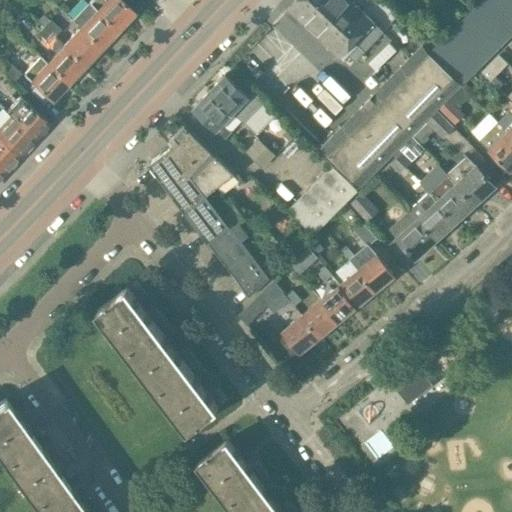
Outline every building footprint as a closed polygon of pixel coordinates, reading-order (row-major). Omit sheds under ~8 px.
[(97,8),(119,29),(135,11),(123,0),(90,0),(90,1),(97,8)] [(352,0),(293,0),(287,6),(340,57),(346,51),(356,60),(384,31),(374,21),(374,20),(352,0)] [(511,0),(478,0),(433,45),(465,77),(511,29),(511,0)] [(72,20),(79,27),(101,47),(119,29),(97,8),(90,1),(72,20)] [(50,18),(44,25),(55,36),(58,38),(64,32),(50,18)] [(55,36),(44,25),(37,31),(49,42),(55,36)] [(63,43),(85,64),(101,47),(79,27),(63,43)] [(68,82),(85,64),(63,43),(47,61),(68,82)] [(424,43),(322,145),(362,184),(463,82),(424,43)] [(499,53),(482,69),(490,78),(494,74),(507,62),(499,53)] [(3,54),(0,57),(0,67),(11,78),(19,69),(3,54)] [(30,89),(44,102),(49,96),(52,99),(68,82),(47,61),(39,54),(23,71),(36,84),(30,89)] [(295,89),(326,122),(355,94),(331,69),(310,88),(303,81),(295,89)] [(227,72),(211,88),(235,111),(256,131),(275,110),(239,76),(236,80),(227,72)] [(490,78),(496,84),(498,86),(502,82),(494,74),(490,78)] [(455,104),(469,91),(463,84),(449,98),(455,104)] [(224,123),(235,111),(211,88),(193,107),(225,138),(232,131),(224,123)] [(0,104),(12,115),(9,118),(34,140),(38,135),(42,135),(47,129),(47,125),(49,122),(20,96),(14,103),(2,92),(0,93),(0,104)] [(455,104),(449,98),(439,108),(455,123),(464,114),(455,104)] [(511,135),(511,105),(497,120),(511,135)] [(438,109),(428,120),(444,137),(455,126),(438,109)] [(0,127),(0,135),(22,156),(28,150),(28,146),(34,140),(9,118),(0,127)] [(511,168),(511,166),(511,135),(497,120),(480,137),(511,168)] [(179,140),(169,148),(203,191),(228,164),(186,124),(175,135),(179,140)] [(294,136),(286,128),(278,136),(287,144),(294,136)] [(0,135),(0,164),(6,170),(12,164),(16,164),(22,156),(0,135)] [(276,153),(258,136),(245,150),(263,167),(276,153)] [(412,136),(405,143),(417,155),(424,148),(412,136)] [(203,191),(169,148),(149,163),(209,242),(230,226),(216,209),(206,195),(203,191)] [(398,156),(407,165),(413,159),(404,150),(398,156)] [(407,165),(398,156),(391,162),(401,171),(407,165)] [(448,173),(456,182),(475,203),(496,184),(477,163),(476,165),(468,156),(448,173)] [(329,161),(286,205),(312,231),(355,187),(329,161)] [(456,221),(475,203),(456,182),(448,173),(429,191),(456,221)] [(424,212),(418,217),(437,238),(456,221),(429,191),(416,202),(424,212)] [(362,192),(352,202),(368,219),(378,210),(362,192)] [(216,209),(230,226),(244,215),(234,202),(231,198),(216,209)] [(416,257),(437,238),(418,217),(397,236),(416,257)] [(370,243),(371,243),(377,238),(364,222),(355,230),(367,245),(370,243)] [(248,293),(267,274),(230,226),(209,242),(248,293)] [(317,240),(310,246),(316,254),(324,248),(317,240)] [(352,259),(359,268),(377,290),(396,275),(371,243),(370,243),(367,245),(351,258),(352,259)] [(270,263),(277,270),(284,263),(277,256),(270,263)] [(345,280),(340,283),(358,305),(377,290),(359,268),(352,259),(338,271),(345,280)] [(333,274),(325,264),(317,270),(325,280),(333,274)] [(274,280),(259,294),(268,305),(284,292),(274,280)] [(358,305),(340,283),(321,298),(339,320),(358,305)] [(98,309),(128,349),(158,326),(128,286),(98,309)] [(287,295),(290,300),(295,305),(302,299),(294,289),(287,295)] [(284,292),(268,305),(274,312),(290,300),(287,295),(284,292)] [(321,298),(303,313),(321,335),(339,320),(321,298)] [(301,351),(321,335),(303,313),(283,329),(301,351)] [(128,349),(158,389),(189,366),(158,326),(128,349)] [(430,382),(414,362),(398,374),(414,395),(430,382)] [(219,406),(189,366),(158,389),(189,429),(219,406)] [(0,455),(4,461),(35,438),(6,397),(0,400),(0,455)] [(229,501),(259,478),(229,437),(199,460),(229,501)] [(4,461),(33,501),(65,478),(35,438),(4,461)] [(89,511),(65,478),(33,501),(41,511),(89,511)] [(229,501),(237,511),(285,511),(259,478),(229,501)]
